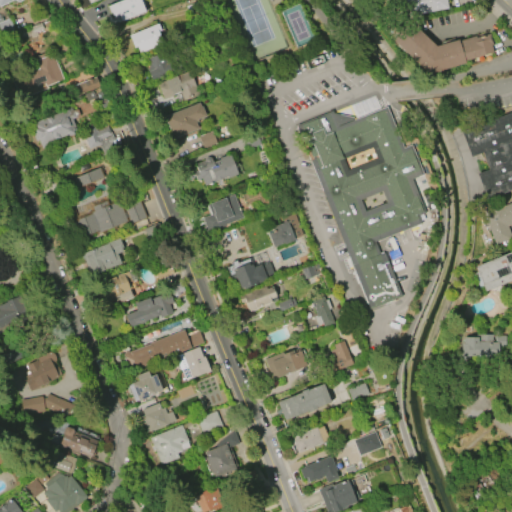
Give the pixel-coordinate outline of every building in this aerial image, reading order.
[(120,0),(139,0),(145,12),(120,22),(118,17),(113,18),(111,13),(110,13),(107,6),(120,0)] [(444,0),(446,9),(419,14),(420,17),(407,20),(403,0),(444,0)] [(128,35),(158,23),(163,36),(159,37),(161,44),(139,53),(136,47),(133,48),(128,35)] [(432,47),(455,40),(455,41),(484,33),(485,34),(486,34),(490,46),(489,46),(491,54),(461,62),(462,64),(426,74),(389,40),(409,23),(432,47)] [(152,81),(147,69),(148,68),(145,60),(166,51),(174,72),(152,81)] [(62,81),(18,99),(8,76),(24,70),(26,74),(38,70),(34,61),(37,60),(36,57),(43,54),(44,58),(51,55),(62,81)] [(157,84),(189,71),(198,95),(181,101),(178,93),(163,99),(157,84)] [(72,85),(95,77),(98,87),(76,96),(72,85)] [(100,98),(96,88),(83,94),(87,103),(100,98)] [(171,139),(163,117),(197,103),(199,107),(200,106),(204,116),(193,120),(197,129),(171,139)] [(29,123),(70,107),(72,110),(76,109),(79,116),(70,119),(75,130),(71,131),(72,134),(39,147),(37,142),(33,143),(29,132),(32,131),(29,123)] [(294,126),(332,111),(333,114),(353,118),(354,119),(364,115),(365,117),(374,113),(374,111),(385,107),(402,147),(408,144),(421,176),(409,181),(423,214),(417,217),(420,225),(375,243),(379,253),(384,251),(403,297),(369,311),(294,126)] [(511,187),(481,200),(471,175),(483,170),(477,153),(465,157),(455,132),(511,110),(511,187)] [(113,137),(117,149),(102,155),(98,145),(87,149),(82,135),(85,134),(84,130),(86,129),(85,126),(103,119),(109,133),(109,132),(111,137),(113,137)] [(212,163),(219,159),(219,158),(228,154),(234,164),(237,174),(227,178),(226,177),(210,184),(204,186),(203,184),(200,178),(196,180),(193,173),(197,171),(194,165),(203,161),(204,159),(207,157),(210,158),(212,163)] [(76,188),(103,178),(99,168),(72,178),(76,188)] [(207,232),(202,218),(212,214),(208,205),(233,195),(243,219),(218,229),(217,228),(207,232)] [(90,206),(107,199),(110,204),(118,201),(121,208),(140,201),(147,218),(131,225),(130,221),(95,235),(95,234),(78,240),(71,223),(76,222),(75,219),(90,213),(89,212),(92,211),(90,206)] [(502,206),(511,202),(511,223),(505,226),(510,239),(491,246),(479,211),(501,203),(502,206)] [(273,248),(269,233),(278,230),(277,226),(289,222),(295,240),(273,248)] [(80,253),(117,238),(123,251),(116,254),(120,265),(90,277),(80,253)] [(511,277),(481,291),(470,266),(511,248),(511,277)] [(261,264),(262,265),(269,262),(275,277),(242,290),(237,277),(231,279),(229,274),(233,272),(232,270),(250,263),(251,265),(253,264),(255,267),(261,264)] [(118,302),(117,299),(114,300),(112,296),(105,299),(101,289),(108,286),(106,280),(122,273),(127,282),(132,296),(118,302)] [(267,285),(268,289),(273,287),(276,292),(277,297),(276,297),(278,300),(250,312),(244,295),(267,285)] [(129,327),(124,315),(136,310),(133,304),(163,292),(163,294),(168,292),(172,303),(168,304),(172,313),(160,318),(159,316),(144,321),(144,322),(140,324),(140,323),(129,327)] [(0,304),(19,296),(29,316),(0,330),(0,304)] [(316,325),(313,317),(316,316),(310,302),(323,297),(325,300),(328,299),(332,310),(329,311),(334,324),(324,328),(322,323),(316,325)] [(292,306),(280,311),(277,303),(289,298),(292,306)] [(129,352),(149,344),(148,343),(184,329),(186,333),(197,329),(202,342),(135,369),(132,361),(121,357),(124,350),(129,352)] [(459,336),(474,337),(473,342),(476,342),(476,334),(496,334),(495,362),(458,361),(459,336)] [(329,350),(334,348),(332,345),(343,341),(352,364),(337,370),(329,350)] [(6,364),(23,357),(18,346),(2,354),(6,364)] [(199,346),(204,356),(205,356),(209,363),(212,371),(185,380),(177,355),(199,346)] [(278,377),(272,360),(283,356),(282,354),(290,351),(291,354),(302,350),(308,366),(278,377)] [(53,362),(60,376),(29,391),(24,380),(26,379),(23,373),(27,372),(24,366),(35,361),(34,359),(41,356),(42,355),(43,354),(44,353),(45,353),(45,352),(46,352),(47,352),(48,352),(49,352),(50,353),(51,353),(52,354),(53,355),(54,357),(54,358),(54,359),(54,360),(54,361),(53,362)] [(135,402),(128,384),(139,380),(137,375),(148,371),(150,376),(156,374),(163,390),(135,402)] [(166,391),(191,381),(196,393),(180,400),(182,403),(169,408),(166,401),(170,400),(166,391)] [(346,389),(350,400),(367,395),(363,383),(346,389)] [(277,403),(303,392),(302,391),(308,389),(309,390),(324,384),(331,402),(318,407),(318,409),(311,412),(309,411),(285,421),(277,403)] [(49,394),(83,410),(75,427),(51,416),(51,418),(45,418),(45,421),(29,422),(28,417),(25,417),(22,401),(47,397),(49,394)] [(147,432),(140,417),(144,415),(142,410),(158,403),(160,409),(163,407),(166,414),(171,412),(175,421),(147,432)] [(214,411),(221,427),(201,435),(194,419),(214,411)] [(160,465),(150,437),(180,425),(189,447),(181,450),(182,451),(177,453),(179,458),(160,465)] [(323,426),(328,440),(322,442),(322,443),(297,453),(294,454),(291,447),(294,446),(290,435),(301,431),(302,433),(316,427),(316,429),(323,426)] [(91,459),(77,454),(77,455),(72,453),(73,452),(65,449),(64,450),(60,448),(60,446),(59,445),(62,436),(64,431),(66,429),(69,428),(72,430),(73,432),(73,434),(99,445),(94,457),(92,457),(91,459)] [(213,477),(211,472),(209,473),(202,456),(204,455),(203,452),(233,431),(238,444),(229,448),(235,464),(233,465),(234,468),(213,477)] [(56,452),(76,459),(71,474),(50,467),(56,452)] [(331,457),(337,471),(335,471),(338,478),(327,483),(324,476),(322,477),(321,479),(317,481),(315,480),(309,482),(307,477),(303,479),(299,470),(303,468),(302,467),(329,456),(330,458),(331,457)] [(43,493),(47,490),(45,488),(46,487),(44,484),(57,473),(59,475),(60,474),(61,475),(62,474),(64,477),(66,475),(68,478),(70,476),(87,495),(66,511),(60,511),(58,509),(55,511),(46,500),(48,499),(43,493)] [(330,484),(331,486),(349,478),(359,502),(337,511),(327,511),(318,490),(330,484)] [(32,498),(25,488),(35,480),(43,490),(32,498)] [(200,511),(194,496),(202,493),(202,491),(216,486),(220,497),(219,497),(222,506),(210,511),(210,510),(204,511),(200,511)] [(0,511),(0,507),(4,504),(11,499),(14,501),(15,500),(21,508),(20,510),(21,511),(0,511)]
